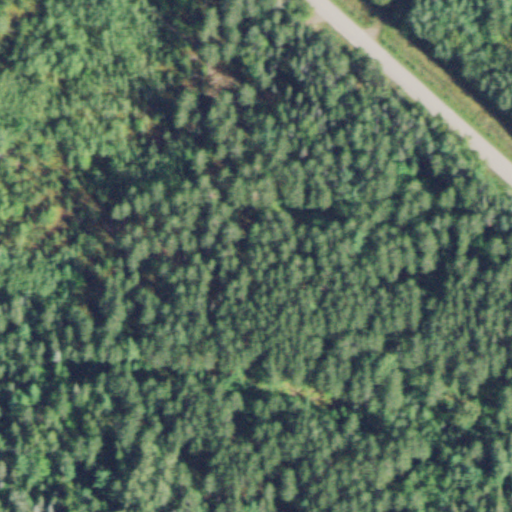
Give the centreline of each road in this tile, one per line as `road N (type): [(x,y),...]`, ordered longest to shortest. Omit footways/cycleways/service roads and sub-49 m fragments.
road 1 (residential): [(511,177),(320,4)]
road 2 (residential): [(320,4),(254,45),(191,43),(136,0)]
